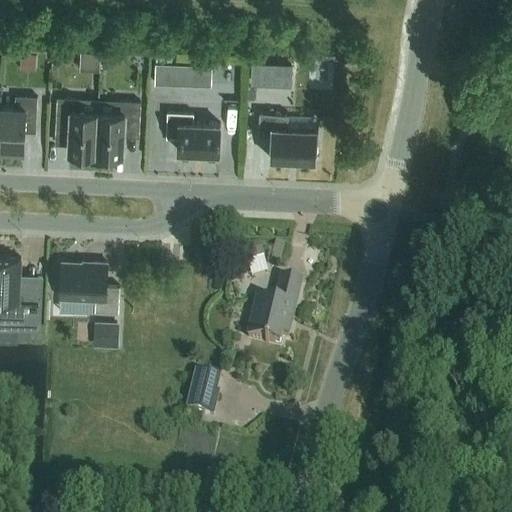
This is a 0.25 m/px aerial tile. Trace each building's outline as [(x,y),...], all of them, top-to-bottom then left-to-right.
[(54,52),(53,65),(64,65),(65,52),(54,52)] [(103,53),(103,66),(113,67),(114,54),(103,53)] [(156,62),(155,83),(197,85),(198,64),(156,62)] [(255,62),(254,83),(279,84),(280,63),(255,62)] [(1,106),(0,131),(0,148),(24,149),(25,126),(37,126),(38,96),(17,95),(16,107),(1,106)] [(97,153),(99,111),(82,110),(83,98),(58,97),(57,127),(71,128),(69,152),(97,153)] [(99,111),(97,153),(124,154),(124,130),(139,130),(139,101),(113,100),(112,112),(99,111)] [(179,151),(220,153),(221,123),(194,121),(194,112),(168,111),(167,137),(179,137),(179,151)] [(260,111),(258,135),(270,135),(269,157),(317,159),(319,126),(288,125),(289,112),(260,111)] [(261,242),(242,247),(247,265),(266,259),(261,242)] [(276,242),(271,263),(280,265),(285,245),(276,242)] [(21,257),(0,256),(0,314),(37,316),(38,291),(20,290),(21,257)] [(107,284),(108,262),(92,261),(91,265),(62,264),(61,294),(96,296),(95,310),(119,311),(120,285),(107,284)] [(281,345),(283,336),(289,337),(302,282),(282,277),(276,302),(257,297),(248,337),(281,345)] [(101,324),(100,345),(118,346),(119,325),(101,324)] [(196,372),(187,410),(214,416),(223,378),(196,372)] [(220,501),(221,487),(202,486),(201,500),(220,501)]
